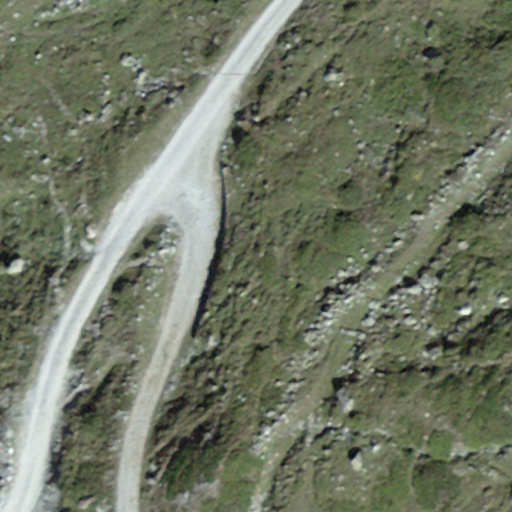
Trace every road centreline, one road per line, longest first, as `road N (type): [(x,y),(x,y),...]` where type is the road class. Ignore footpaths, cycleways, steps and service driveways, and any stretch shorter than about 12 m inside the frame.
road 1 (track): [(179,144),(69,323),(15,511)]
road 2 (track): [(179,144),(201,234),(128,456),(129,511)]
road 3 (track): [(286,0),(179,144)]
